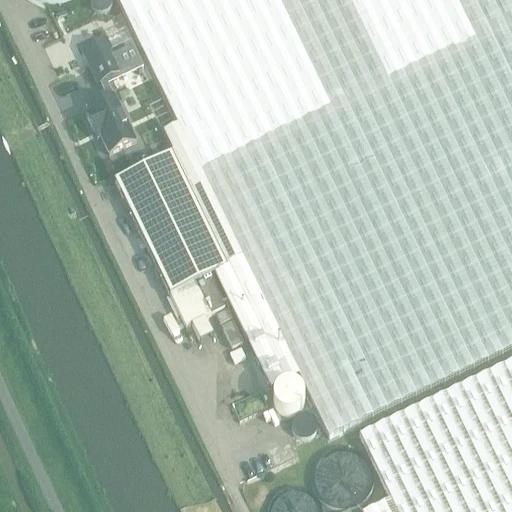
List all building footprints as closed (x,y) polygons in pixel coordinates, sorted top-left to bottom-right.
[(511,0),(115,0),(178,129),(174,131),(164,136),(173,155),(169,157),(113,185),(173,306),(185,330),(191,327),(199,345),(212,339),(203,321),(224,311),(221,305),(224,304),(245,346),(247,345),(270,393),(297,380),(328,442),(511,350),(511,0)] [(105,42),(83,53),(99,87),(101,86),(107,100),(86,110),(88,114),(85,116),(97,141),(100,140),(109,157),(136,144),(113,97),(112,98),(105,84),(140,67),(132,50),(112,59),(105,42)] [(227,312),(216,318),(220,327),(232,322),(227,312)] [(233,325),(221,330),(231,351),(242,346),(233,325)] [(242,351),(230,357),(234,366),(246,360),(242,351)] [(511,511),(511,363),(359,439),(391,504),(373,511),(511,511)] [(273,402),(273,404),(273,405),(274,408),(275,410),(276,412),(278,414),(280,416),(282,417),(285,418),(287,418),(290,418),(293,418),(295,417),(297,415),(299,414),(301,412),(302,409),(303,407),(304,405),(304,402),(303,399),(303,397),(301,394),(300,392),(298,391),(296,389),(293,388),(291,387),(288,387),(286,387),(283,388),(281,389),(279,390),(277,392),(275,394),(274,397),(273,399),(273,402)] [(291,430),(291,432),(292,435),(293,436),(295,438),(296,440),(298,441),(300,441),(302,442),(305,442),(307,442),(309,441),(311,440),(312,439),(314,437),(315,435),(316,433),(316,431),(316,429),(316,427),(315,425),(315,423),(313,421),(312,420),(310,418),(308,417),(306,417),(304,417),(302,417),(300,417),(298,418),(296,419),(295,420),(293,422),(292,424),(292,426),(291,428),(291,430)] [(362,477),(362,476),(361,472),(360,467),(355,460),(351,458),(348,456),(340,454),(331,456),(324,460),(319,467),(318,471),(317,476),(319,484),(321,488),(323,492),(329,496),(334,498),(338,499),(345,498),(350,496),(354,493),(357,491),(360,486),(361,482),(362,477)] [(313,511),(313,508),(311,504),(307,497),(304,495),(300,492),(293,490),(288,491),(284,492),(276,496),(273,499),(271,504),(269,507),(268,511),(313,511)]
